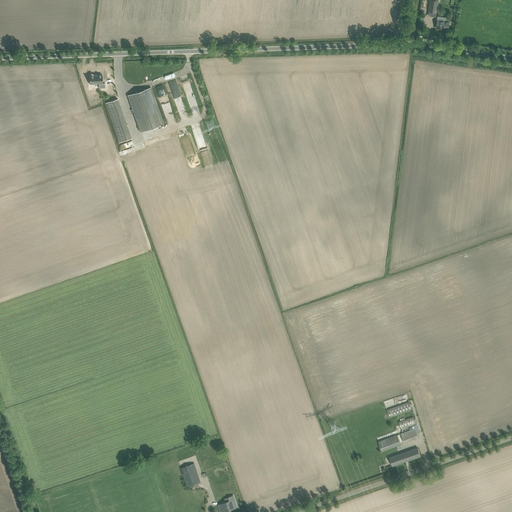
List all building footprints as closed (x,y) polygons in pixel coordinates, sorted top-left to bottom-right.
[(437,13),(439,1),(433,0),(429,0),(428,12),(429,12),(436,13),(437,13)] [(448,30),(449,25),(449,21),(446,21),(446,18),(438,17),(437,21),(436,28),(443,29),(443,28),(445,28),(445,29),(448,30)] [(102,75),(89,75),(90,84),(99,83),(99,88),(105,88),(105,83),(102,83),(102,75)] [(140,132),(164,124),(151,87),(127,95),(140,132)] [(119,143),(131,138),(118,98),(105,103),(119,143)] [(409,401),(387,410),(389,417),(412,409),(409,401)] [(413,416),(398,422),(401,429),(416,424),(413,416)] [(415,428),(401,433),(404,443),(418,437),(417,434),(415,428)] [(382,451),(391,448),(394,447),(401,444),(397,435),(378,441),(382,451)] [(202,457),(209,481),(226,476),(216,444),(201,449),(203,457),(202,457)] [(420,456),(419,451),(418,448),(390,457),(392,465),(420,456)] [(196,469),(182,474),(187,487),(201,482),(196,469)] [(230,500),(218,504),(220,511),(222,511),(237,507),(233,495),(228,497),(230,500)]
